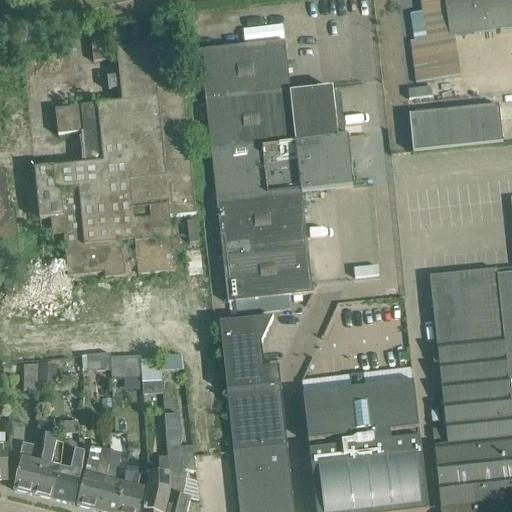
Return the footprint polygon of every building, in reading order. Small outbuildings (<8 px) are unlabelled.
[(409,34),(416,85),(461,78),(455,37),(492,32),(493,33),(494,33),(494,31),(511,28),(511,0),(420,0),(421,8),(409,9),(413,33),(409,34)] [(205,102),(290,93),(285,43),(200,52),(205,102)] [(136,111),(126,113),(124,105),(144,100),(131,49),(0,82),(0,313),(18,312),(17,304),(30,303),(30,310),(50,308),(49,301),(62,300),(63,307),(83,305),(82,298),(94,296),(95,304),(115,301),(114,294),(127,293),(128,300),(152,298),(154,306),(183,299),(136,111)] [(332,88),(290,93),(205,102),(211,152),(338,138),(332,88)] [(499,106),(408,116),(412,154),(503,144),(499,106)] [(348,137),(338,138),(211,152),(216,202),(302,192),(353,187),(348,137)] [(313,295),(302,192),(216,202),(228,304),(313,295)] [(511,207),(511,268),(430,277),(437,346),(432,347),(434,363),(439,362),(444,406),(448,446),(434,448),(440,505),(441,511),(511,511),(511,199),(511,200),(511,207)] [(220,325),(219,325),(220,329),(227,393),(233,453),(239,511),(294,511),(287,447),(280,387),(278,368),(264,370),(261,345),(273,319),(272,319),(220,325)] [(159,361),(140,362),(141,379),(142,385),(161,384),(160,371),(159,361)] [(183,361),(159,361),(160,371),(184,370),(183,361)] [(141,379),(140,362),(111,363),(111,372),(112,380),(141,379)] [(111,372),(111,363),(89,364),(89,373),(111,372)] [(37,364),(23,364),(23,392),(37,392),(37,364)] [(59,366),(41,366),(40,384),(58,385),(59,366)] [(428,511),(414,383),(303,396),(316,511),(428,511)] [(170,495),(165,511),(187,511),(190,501),(182,499),(185,485),(184,484),(187,475),(185,475),(186,471),(195,471),(193,454),(182,455),(177,416),(164,418),(168,461),(168,467),(172,468),(169,488),(170,495)] [(39,422),(36,434),(44,436),(47,425),(39,422)] [(433,431),(434,441),(444,440),(443,430),(433,431)] [(47,435),(40,464),(41,464),(34,496),(53,501),(60,469),(51,467),(58,437),(47,435)] [(71,472),(60,469),(53,501),(74,506),(82,474),(85,452),(76,450),(71,472)] [(97,511),(109,461),(109,451),(102,450),(100,461),(99,462),(96,478),(85,475),(77,507),(96,511),(97,511)] [(109,461),(97,511),(117,511),(124,485),(115,483),(119,463),(111,461),(110,451),(109,451),(109,461)] [(41,464),(40,464),(21,459),(14,491),(34,496),(41,464)] [(147,475),(149,491),(145,504),(143,511),(165,511),(170,495),(169,488),(172,468),(168,467),(168,461),(158,461),(158,474),(147,475)] [(127,473),(124,485),(117,511),(140,511),(146,490),(138,488),(140,476),(127,473)]
